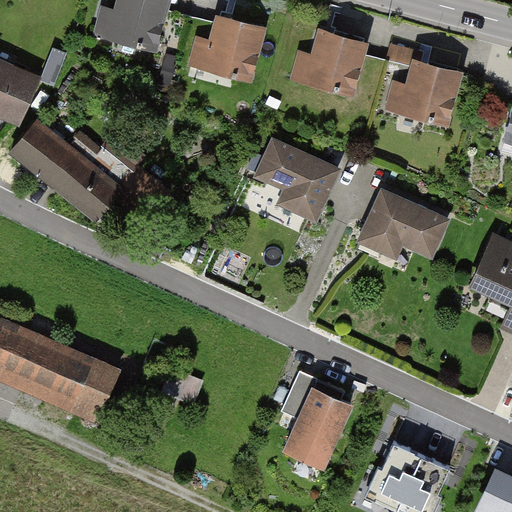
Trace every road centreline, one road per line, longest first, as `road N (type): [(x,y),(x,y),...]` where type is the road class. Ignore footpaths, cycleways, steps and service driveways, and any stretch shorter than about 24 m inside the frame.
road 1 (residential): [(511,433),(0,197)]
road 2 (residential): [(0,419),(212,511)]
